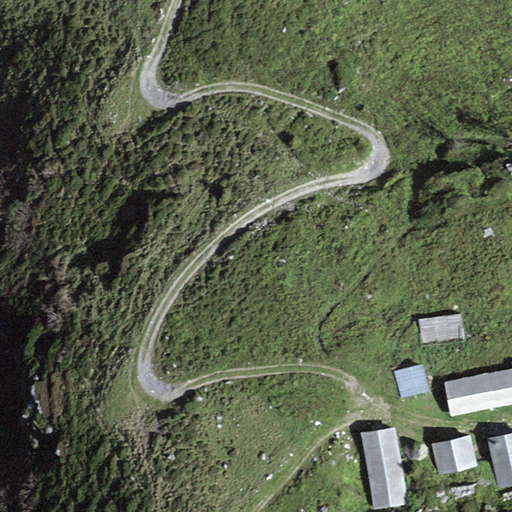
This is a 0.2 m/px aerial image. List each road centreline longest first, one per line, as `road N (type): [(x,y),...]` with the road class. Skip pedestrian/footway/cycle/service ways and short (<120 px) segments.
road 1 (track): [(366,414),(351,384),(323,370),(232,374),(173,392),(147,379),(151,332),(211,248),(264,208),(365,174),(380,157),(367,132),(260,90),(156,97),(148,79),(178,0)]
road 2 (track): [(366,414),(313,451),(258,510)]
